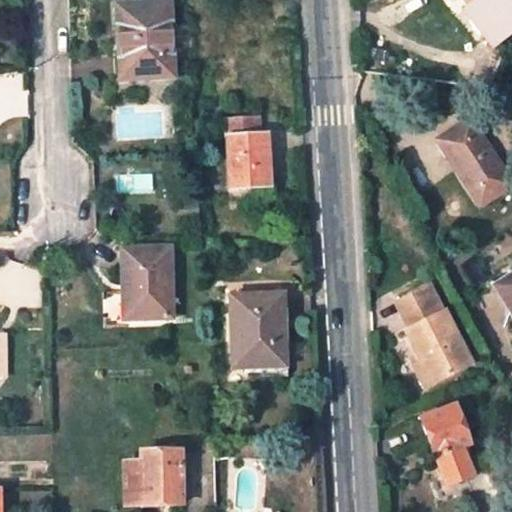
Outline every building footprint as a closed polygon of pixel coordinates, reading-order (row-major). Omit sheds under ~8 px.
[(511,0),(461,0),(468,8),(471,12),(474,9),(478,15),(471,20),(484,38),(488,36),(496,46),(511,34),(511,0)] [(171,5),(117,7),(119,45),(128,44),(130,78),(174,76),(171,5)] [(463,11),(471,20),(478,15),(474,9),(471,12),(468,8),(463,11)] [(484,38),(493,49),(496,46),(488,36),(484,38)] [(119,45),(120,79),(130,78),(128,44),(119,45)] [(511,186),(470,122),(437,143),(480,207),(511,186)] [(228,139),(231,189),(268,187),(265,136),(228,139)] [(169,250),(122,252),(123,283),(134,282),(134,318),(171,317),(169,250)] [(511,278),(496,289),(511,314),(511,278)] [(123,283),(125,318),(134,318),(134,282),(123,283)] [(431,287),(394,307),(408,333),(404,336),(415,357),(419,364),(410,368),(422,389),(473,362),(447,313),(445,314),(431,287)] [(231,299),(233,368),(275,367),(274,317),(282,317),(281,297),(231,299)] [(275,367),(284,367),(282,317),(274,317),(275,367)] [(415,357),(407,360),(410,368),(419,364),(415,357)] [(455,407),(420,420),(447,489),(473,478),(462,450),(470,446),(455,407)] [(124,463),(124,504),(181,504),(180,452),(140,452),(141,462),(124,463)]
